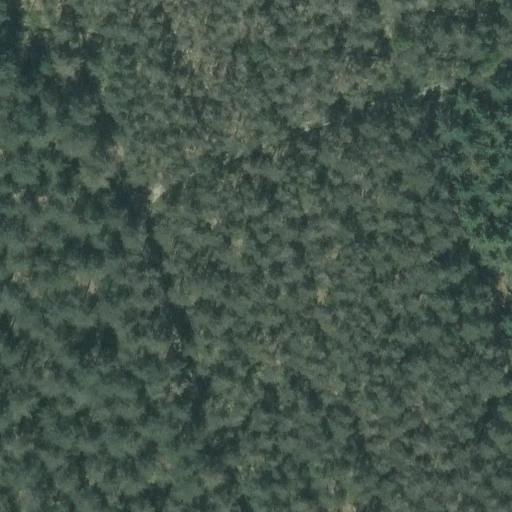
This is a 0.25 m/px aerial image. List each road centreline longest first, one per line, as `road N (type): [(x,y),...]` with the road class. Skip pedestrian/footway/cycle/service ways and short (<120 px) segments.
road 1 (track): [(511,42),(107,190),(63,53),(0,51)]
road 2 (track): [(107,190),(208,511)]
